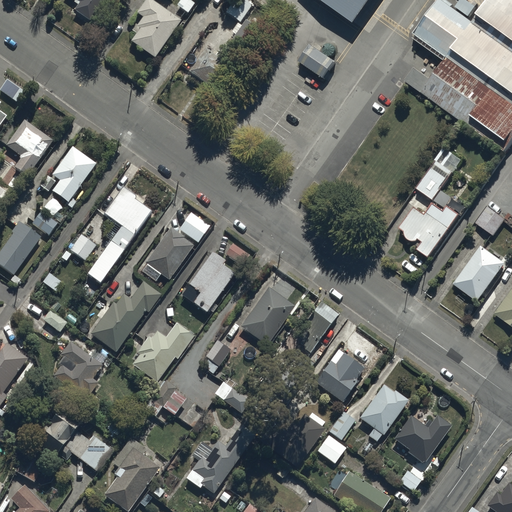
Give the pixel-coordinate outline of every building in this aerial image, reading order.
[(106,0),(70,0),(93,19),(106,0)] [(183,22),(150,0),(125,38),(158,60),(183,22)] [(239,0),(234,0),(225,15),(241,26),(227,46),(234,50),(240,41),(249,47),(260,31),(244,21),(246,18),(248,20),(254,10),(239,0)] [(324,0),(358,23),(374,0),(324,0)] [(414,68),(405,81),(505,154),(511,144),(511,0),(490,0),(472,25),(467,22),(475,10),(462,0),(454,12),(450,9),(453,5),(445,0),(439,0),(439,1),(413,36),(447,61),(432,81),(414,68)] [(336,64),(311,48),(299,65),(324,82),(336,64)] [(5,79),(0,86),(0,92),(14,102),(22,91),(5,79)] [(15,167),(28,176),(54,142),(26,120),(6,146),(22,158),(15,167)] [(49,199),(65,210),(97,165),(73,148),(53,176),(61,182),(49,199)] [(453,175),(435,163),(416,190),(434,203),(453,175)] [(22,182),(13,176),(6,186),(16,192),(22,182)] [(0,187),(0,216),(14,198),(0,187)] [(88,278),(101,287),(155,211),(125,190),(106,216),(123,228),(88,278)] [(427,260),(460,217),(428,203),(426,199),(396,235),(427,260)] [(487,208),(475,225),(493,238),(506,222),(487,208)] [(41,212),(32,225),(49,237),(58,224),(41,212)] [(180,230),(199,243),(210,227),(191,214),(180,230)] [(0,248),(0,266),(14,277),(42,238),(20,222),(0,248)] [(146,267),(169,283),(194,246),(171,231),(146,267)] [(70,252),(84,262),(97,245),(83,235),(70,252)] [(233,245),(226,255),(243,267),(250,256),(233,245)] [(505,265),(483,248),(455,284),(476,301),(505,265)] [(194,304),(209,314),(238,272),(213,254),(190,286),(201,294),(194,304)] [(123,293),(91,335),(118,355),(162,296),(144,283),(132,299),(123,293)] [(270,288),(241,329),(267,347),(296,306),(270,288)] [(511,291),(495,314),(511,326),(511,291)] [(293,343),(310,356),(340,315),(323,303),(293,343)] [(49,313),(43,322),(60,334),(66,325),(49,313)] [(133,365),(159,385),(195,337),(177,324),(167,338),(158,332),(133,365)] [(2,341),(0,343),(0,407),(9,396),(4,392),(27,359),(2,341)] [(199,367),(213,377),(232,351),(218,341),(199,367)] [(67,362),(55,378),(83,397),(105,366),(71,342),(60,357),(67,362)] [(340,351),(317,384),(344,403),(367,370),(340,351)] [(314,366),(303,358),(294,372),(304,380),(314,366)] [(164,382),(145,411),(157,419),(163,409),(176,418),(189,398),(164,382)] [(215,396),(243,415),(252,402),(224,383),(215,396)] [(361,420),(384,437),(410,401),(387,385),(361,420)] [(329,433),(341,442),(356,421),(345,413),(329,433)] [(98,474),(114,452),(59,414),(37,446),(65,466),(72,455),(98,474)] [(271,425),(260,441),(298,469),(326,430),(306,416),(290,439),(271,425)] [(412,416),(395,442),(426,465),(454,427),(439,417),(430,429),(412,416)] [(108,432),(106,436),(119,445),(130,429),(116,419),(107,432),(108,432)] [(189,478),(214,495),(257,435),(242,425),(226,447),(220,442),(213,450),(203,443),(193,458),(200,462),(189,478)] [(318,452),(336,465),(347,450),(329,437),(318,452)] [(103,496),(125,511),(130,511),(161,469),(135,451),(103,496)] [(16,473),(35,483),(43,466),(25,457),(16,473)] [(302,470),(298,476),(307,482),(310,476),(312,477),(315,473),(308,468),(305,472),(302,470)] [(335,497),(358,511),(384,511),(393,500),(351,472),(335,497)] [(400,484),(414,495),(423,483),(409,472),(400,484)] [(511,511),(511,489),(507,486),(498,498),(495,496),(486,509),(490,511),(511,511)] [(19,511),(50,511),(27,488),(13,501),(21,510),(19,511)] [(334,511),(315,499),(305,511),(334,511)]
